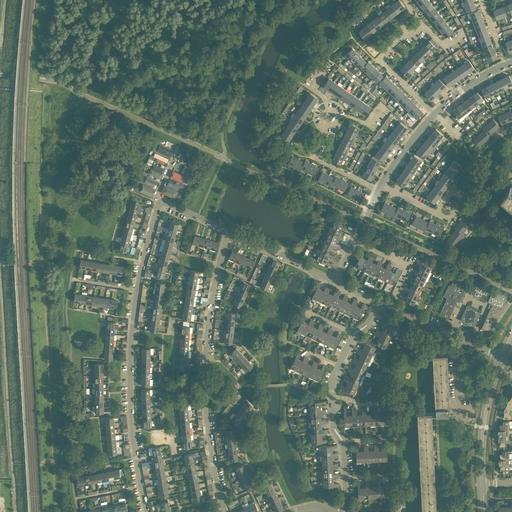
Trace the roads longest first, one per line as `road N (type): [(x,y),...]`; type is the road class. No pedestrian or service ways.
road 1 (residential): [(146,511),(130,361),(158,198)]
road 2 (residential): [(223,511),(208,444),(205,360),(227,229)]
road 3 (residential): [(14,511),(0,281)]
road 4 (tertiary): [(481,484),(483,426),(501,358)]
